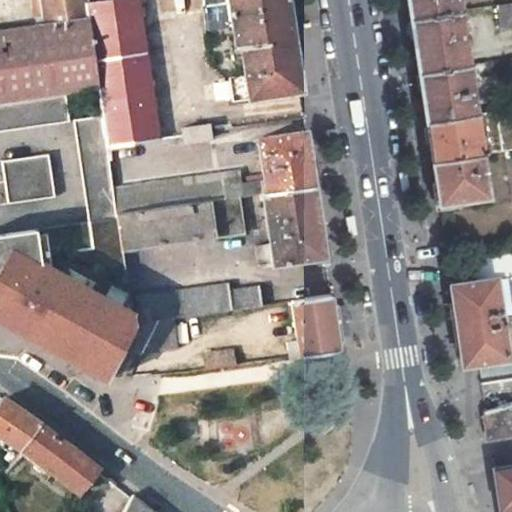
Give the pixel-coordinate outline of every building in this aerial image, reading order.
[(31,20),(32,29),(87,22),(84,3),(83,0),(37,0),(40,19),(31,20)] [(102,0),(84,3),(87,22),(97,89),(100,110),(104,136),(107,136),(109,148),(158,140),(137,0),(102,0)] [(289,28),(285,0),(227,0),(234,49),(240,49),(243,74),(226,77),(230,101),(299,91),(289,28)] [(460,12),(458,0),(407,0),(411,20),(460,12)] [(511,4),(495,7),(499,32),(511,29),(511,4)] [(469,67),(460,12),(411,20),(419,74),(469,67)] [(97,89),(87,22),(32,29),(0,33),(0,102),(63,94),(97,89)] [(476,116),(469,67),(419,74),(426,123),(476,116)] [(63,94),(0,102),(0,125),(67,116),(63,94)] [(489,105),(491,114),(502,113),(501,103),(489,105)] [(100,110),(69,114),(85,216),(31,224),(125,276),(122,252),(117,215),(114,189),(109,148),(107,136),(104,136),(100,110)] [(511,111),(502,113),(491,114),(476,116),(426,123),(432,163),(482,156),(511,151),(511,111)] [(181,137),(208,133),(207,125),(180,128),(181,137)] [(117,215),(235,198),(260,194),(313,186),(309,155),(305,131),(255,139),(261,181),(222,187),(220,174),(114,189),(117,215)] [(209,140),(208,133),(181,137),(182,144),(209,140)] [(46,149),(0,155),(0,165),(5,199),(52,192),(46,149)] [(488,199),(482,156),(432,163),(438,205),(488,199)] [(324,258),(313,186),(260,194),(267,244),(253,246),(256,268),(324,258)] [(240,233),(235,198),(117,215),(122,252),(240,233)] [(0,322),(102,378),(108,367),(130,324),(125,276),(31,224),(0,228),(0,322)] [(453,306),(456,326),(477,322),(476,320),(501,316),(502,321),(511,319),(511,277),(450,286),(453,306)] [(172,320),(260,307),(258,287),(228,290),(226,284),(132,297),(135,324),(122,349),(136,358),(138,354),(154,322),(172,320)] [(330,297),(290,302),(296,341),(285,342),(287,356),(338,350),(330,297)] [(456,328),(502,321),(501,316),(476,320),(477,322),(456,326),(456,328)] [(511,361),(511,319),(502,321),(503,328),(478,332),(477,330),(457,333),(459,350),(462,369),(511,361)] [(176,349),(172,320),(154,322),(138,354),(143,353),(176,349)] [(503,328),(502,321),(456,328),(457,333),(477,330),(478,332),(503,328)] [(206,369),(233,365),(230,348),(204,352),(206,369)] [(97,469),(76,454),(0,400),(0,436),(17,449),(18,448),(75,491),(97,469)] [(511,410),(511,404),(484,413),(488,439),(511,435),(511,410)] [(511,511),(511,468),(492,471),(494,484),(498,511),(511,511)] [(151,511),(129,494),(118,511),(151,511)]
